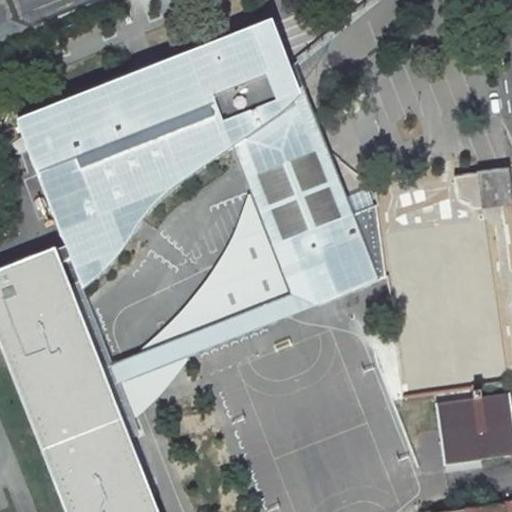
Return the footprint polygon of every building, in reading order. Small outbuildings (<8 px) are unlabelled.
[(221,43),(16,124),(65,248),(0,273),(0,344),(65,511),(155,511),(127,441),(67,287),(79,282),(82,291),(100,276),(112,263),(123,250),(141,221),(152,208),(164,197),(177,186),(232,148),(243,141),(257,176),(315,153),(283,73),(281,67),(282,64),(283,61),(279,55),(276,54),(274,54),(265,57),(266,59),(260,61),(253,41),(225,52),(221,43)] [(293,65),(283,73),(315,153),(257,176),(243,141),(232,148),(271,247),(289,240),(353,215),(293,65)] [(482,207),(511,202),(511,194),(508,169),(477,174),(482,207)] [(377,206),(353,215),(289,240),(314,306),(387,278),(377,206)] [(289,240),(271,247),(290,295),(112,365),(82,291),(79,282),(67,287),(127,441),(140,436),(119,382),(314,306),(289,240)] [(481,460),(511,455),(511,416),(509,395),(436,406),(445,472),(482,467),(481,460)] [(431,511),(432,511),(423,511),(511,511),(511,499),(501,501),(501,507),(461,511),(431,511)]
